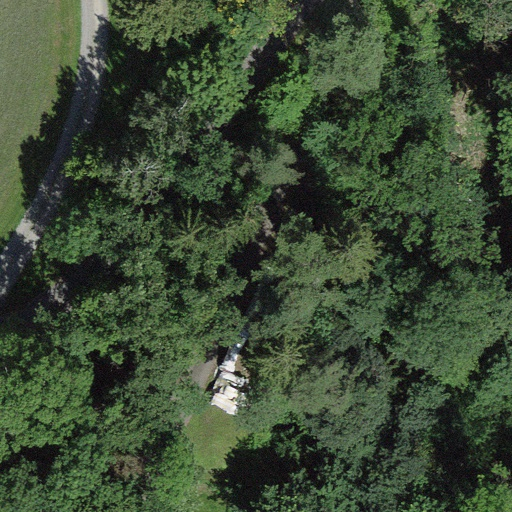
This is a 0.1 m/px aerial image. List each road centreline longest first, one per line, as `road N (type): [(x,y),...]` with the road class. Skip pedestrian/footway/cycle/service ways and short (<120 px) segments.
road 1 (track): [(142,511),(316,93),(316,0)]
road 2 (residential): [(304,0),(106,247),(0,334)]
road 3 (track): [(0,303),(91,131),(103,0)]
